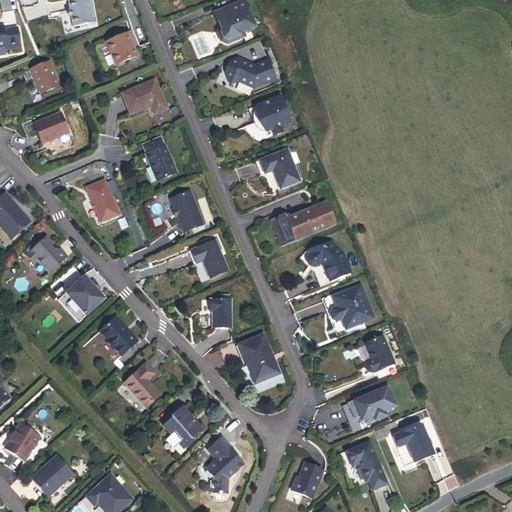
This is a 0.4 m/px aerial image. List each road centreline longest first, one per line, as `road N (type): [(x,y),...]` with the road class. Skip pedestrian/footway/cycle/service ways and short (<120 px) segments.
road 1 (residential): [(149,0),(303,390),(275,451)]
road 2 (residential): [(275,451),(0,146)]
